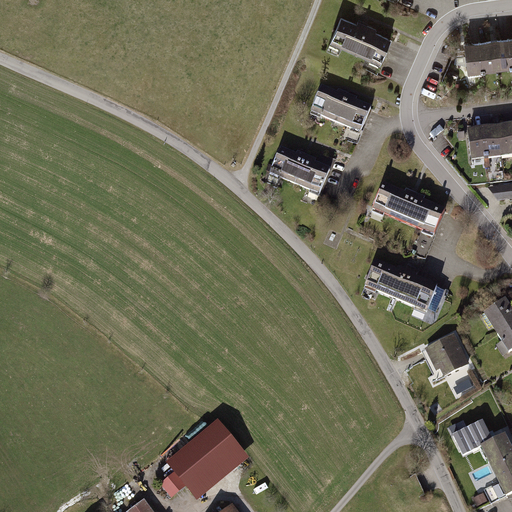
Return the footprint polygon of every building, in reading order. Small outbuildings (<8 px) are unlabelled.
[(330,38),(379,58),(390,33),(340,13),(330,38)] [(511,66),(511,36),(463,44),(467,73),(511,66)] [(371,105),(321,86),(311,112),(362,131),(371,105)] [(511,120),(465,127),(469,157),(511,151),(511,120)] [(329,167),(280,147),(270,172),(319,192),(329,167)] [(434,231),(443,208),(383,182),(373,205),(434,231)] [(511,183),(489,186),(491,202),(511,198),(511,183)] [(433,242),(411,241),(411,251),(433,251),(433,242)] [(426,305),(435,285),(375,259),(366,279),(426,305)] [(508,348),(511,345),(511,310),(503,296),(483,308),(508,348)] [(466,362),(452,334),(424,347),(429,356),(431,355),(441,375),(466,362)] [(463,456),(483,447),(493,442),(483,422),(453,437),(463,456)] [(218,423),(168,465),(175,474),(162,485),(172,497),(185,486),(196,500),(246,457),(218,423)] [(511,494),(511,450),(505,436),(493,442),(483,447),(507,497),(511,494)] [(151,511),(145,502),(131,511),(151,511)]
